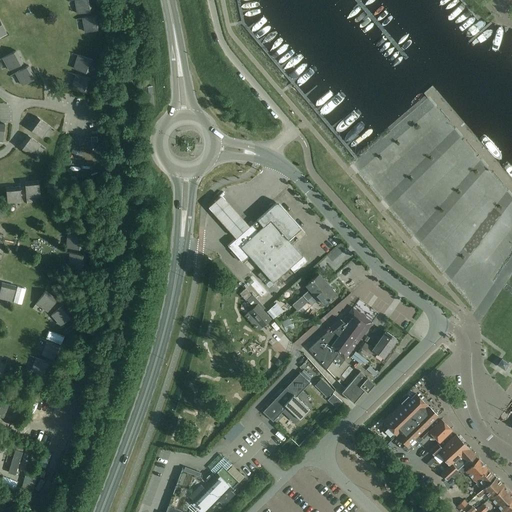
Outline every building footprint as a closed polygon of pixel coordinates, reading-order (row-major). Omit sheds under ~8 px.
[(75,0),(78,13),(93,11),(90,0),(75,0)] [(85,32),(100,29),(98,15),(83,17),(85,32)] [(10,70),(23,63),(16,50),(3,57),(10,70)] [(78,55),(74,68),(88,73),(93,59),(78,55)] [(16,72),(23,85),(36,78),(29,65),(16,72)] [(72,88),(86,92),(91,79),(76,74),(72,88)] [(145,107),(154,106),(152,86),(143,86),(145,107)] [(38,117),(29,128),(41,137),(50,126),(38,117)] [(32,155),(40,144),(28,135),(20,146),(32,155)] [(26,197),(41,195),(39,180),(25,182),(26,197)] [(6,187),(7,202),(22,201),(20,186),(6,187)] [(236,238),(250,226),(222,194),(208,206),(236,238)] [(280,275),(289,267),(294,272),(307,260),(292,243),(305,232),(280,204),(279,203),(278,203),(278,202),(277,202),(276,202),(274,203),(257,219),(250,226),(236,238),(228,245),(242,261),(249,255),(262,270),(257,274),(263,280),(267,276),(279,289),(286,283),(280,275)] [(83,235),(68,233),(67,247),(82,249),(83,235)] [(84,268),(85,254),(70,253),(69,267),(84,268)] [(309,289),(302,295),(303,295),(307,301),(327,283),(318,274),(305,285),(309,289)] [(2,282),(0,289),(0,297),(12,300),(16,286),(2,282)] [(327,283),(307,301),(311,304),(312,306),(316,310),(322,305),(327,310),(338,301),(333,295),(335,293),(327,283)] [(37,303),(48,311),(57,299),(46,290),(37,303)] [(264,308),(252,295),(247,300),(254,307),(257,304),(262,310),(264,308)] [(303,295),(292,305),(297,310),(299,308),(303,304),(307,301),(303,295)] [(353,304),(360,308),(364,301),(357,297),(353,304)] [(303,304),(299,308),(304,313),(308,309),(312,306),(311,304),(307,301),(303,304)] [(272,318),(273,317),(276,315),(283,311),(276,303),(267,311),(272,318)] [(52,314),(61,325),(73,315),(63,304),(52,314)] [(263,326),(270,319),(262,310),(257,304),(254,307),(249,311),(263,326)] [(372,318),(377,310),(368,306),(364,314),(372,318)] [(308,349),(326,368),(334,375),(343,381),(352,369),(348,366),(349,365),(344,360),(372,323),(353,308),(343,322),(340,319),(329,329),(330,329),(308,349)] [(287,319),(282,322),(286,331),(292,328),(287,319)] [(395,341),(385,332),(372,350),(364,344),(357,352),(366,359),(370,355),(376,354),(377,353),(383,358),(395,341)] [(254,353),(263,350),(258,337),(249,340),(254,353)] [(47,341),(42,354),(56,360),(61,346),(47,341)] [(355,351),(351,357),(358,362),(369,362),(355,351)] [(31,371),(45,376),(51,363),(36,357),(31,371)] [(509,363),(508,363),(502,359),(498,365),(505,369),(509,363)] [(367,392),(374,383),(367,376),(367,377),(360,371),(341,392),(354,402),(364,390),(367,392)] [(303,376),(298,381),(293,376),(284,385),(286,387),(277,396),(275,395),(261,410),(274,422),(280,416),(279,415),(287,406),(300,419),(310,409),(296,396),(304,388),(306,389),(306,388),(305,387),(310,382),(303,376)] [(333,390),(321,379),(315,385),(327,396),(333,390)] [(336,405),(342,398),(333,390),(327,396),(336,405)] [(433,391),(427,395),(437,410),(443,406),(433,391)] [(437,416),(438,416),(416,393),(410,399),(408,396),(383,421),(407,446),(419,434),(437,416)] [(419,434),(423,439),(430,432),(439,442),(451,430),(441,419),(440,420),(437,416),(419,434)] [(235,417),(222,432),(229,438),(243,424),(235,417)] [(456,434),(442,448),(437,452),(449,465),(441,473),(447,480),(452,474),(474,453),(456,434)] [(434,455),(437,452),(442,448),(437,443),(429,450),(434,455)] [(26,471),(30,455),(22,453),(18,469),(26,471)] [(473,478),(486,466),(474,453),(452,474),(456,478),(465,470),(473,478)] [(212,511),(222,503),(241,484),(228,471),(233,467),(220,454),(208,466),(212,470),(203,479),(201,478),(203,473),(183,465),(165,511),(161,511),(160,511),(212,511)] [(429,466),(435,460),(432,457),(426,463),(429,466)] [(486,466),(473,478),(477,483),(476,484),(481,489),(495,475),(486,466)] [(481,489),(481,490),(477,494),(480,497),(485,492),(490,497),(503,484),(495,475),(481,489)] [(511,493),(503,484),(490,497),(487,500),(490,503),(493,500),(502,510),(511,501),(511,493)] [(464,499),(458,505),(461,509),(467,503),(464,499)] [(511,511),(511,501),(502,510),(499,511),(511,511)]
